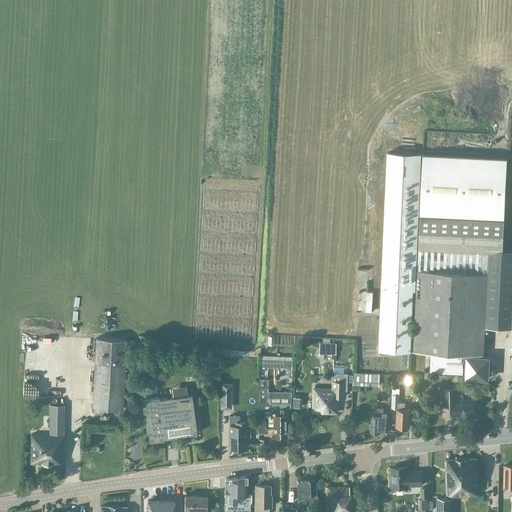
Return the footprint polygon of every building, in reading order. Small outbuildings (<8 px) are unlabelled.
[(426,153),(424,213),(509,217),(511,157),(498,156),(499,142),(498,142),(499,135),(482,134),(482,138),(489,138),(489,148),(481,148),(481,152),(474,151),(475,134),(457,133),(456,154),(426,153)] [(421,153),(390,152),(384,287),(385,287),(415,289),(416,265),(417,245),(421,153)] [(490,249),(417,245),(416,265),(489,269),(490,249)] [(415,289),(412,351),(424,352),(431,352),(483,355),(484,355),(485,327),(489,269),(416,265),(415,289)] [(362,311),(370,312),(371,291),(362,291),(362,311)] [(93,408),(123,409),(126,339),(96,338),(93,408)] [(333,353),(333,342),(317,341),(316,353),(333,353)] [(483,357),(483,355),(431,352),(430,372),(464,373),(464,371),(466,371),(466,377),(467,379),(487,380),(489,378),(489,371),(490,371),(490,366),(489,366),(490,359),(488,357),(483,357)] [(256,385),(255,358),(239,358),(239,385),(256,385)] [(356,373),(356,386),(377,385),(377,372),(356,373)] [(315,389),(315,411),(336,411),(337,397),(344,397),(344,391),(347,391),(347,381),(352,381),(352,374),(347,374),(347,373),(333,373),(333,381),(332,389),(315,389)] [(222,386),(222,401),(231,401),(231,386),(222,386)] [(260,388),(259,414),(271,414),(271,408),(289,408),(291,408),(291,391),(268,391),(268,388),(260,388)] [(458,389),(443,389),(443,406),(451,406),(451,416),(464,416),(464,417),(474,417),(473,399),(458,400),(458,389)] [(158,397),(142,399),(143,412),(146,412),(149,441),(164,439),(164,437),(175,436),(188,434),(188,433),(187,431),(196,430),(192,395),(159,399),(158,397)] [(397,409),(397,427),(402,427),(403,428),(407,428),(408,427),(410,427),(410,410),(404,410),(404,404),(399,403),(398,409),(397,409)] [(51,404),(50,434),(63,434),(64,404),(51,404)] [(390,413),(384,413),(384,408),(372,407),(371,432),(380,433),(380,432),(389,432),(390,413)] [(289,408),(271,408),(271,414),(271,417),(273,417),(274,437),(286,437),(286,417),(289,417),(289,408)] [(230,418),(229,448),(238,448),(238,450),(243,450),(243,448),(246,448),(246,439),(249,439),(250,437),(251,431),(249,430),(246,430),(246,422),(238,422),(238,418),(230,418)] [(64,434),(63,434),(50,434),(31,433),(30,462),(41,463),(44,466),(49,466),(52,463),(63,463),(64,434)] [(477,496),(477,486),(478,486),(477,458),(446,459),(447,497),(477,496)] [(392,467),(392,487),(408,487),(408,486),(422,486),(422,471),(408,472),(408,467),(392,467)] [(249,511),(250,494),(246,494),(247,476),(225,478),(224,511),(249,511)] [(298,502),(306,502),(306,500),(311,500),(311,508),(318,508),(317,497),(316,497),(315,481),(314,480),(309,480),(309,479),(297,479),(298,502)] [(270,495),(270,486),(256,485),(255,511),(268,511),(268,506),(271,506),(271,495),(270,495)] [(356,511),(357,494),(349,494),(349,486),(325,487),(325,511),(356,511)] [(206,511),(207,496),(185,495),(184,510),(199,511),(206,511)] [(437,511),(451,511),(452,499),(438,499),(437,511)] [(174,511),(175,500),(148,500),(147,511),(174,511)] [(479,500),(478,511),(496,511),(497,501),(479,500)]
